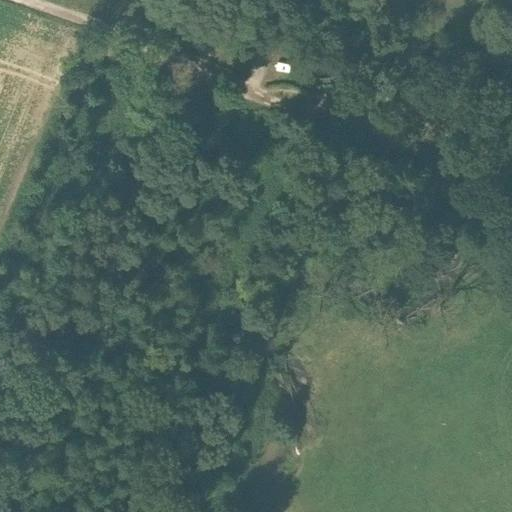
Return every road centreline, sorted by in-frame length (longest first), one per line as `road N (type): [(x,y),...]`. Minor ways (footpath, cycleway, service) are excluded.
road 1 (track): [(511,272),(446,169),(339,107),(294,108),(252,94)]
road 2 (track): [(252,94),(109,28),(26,0)]
